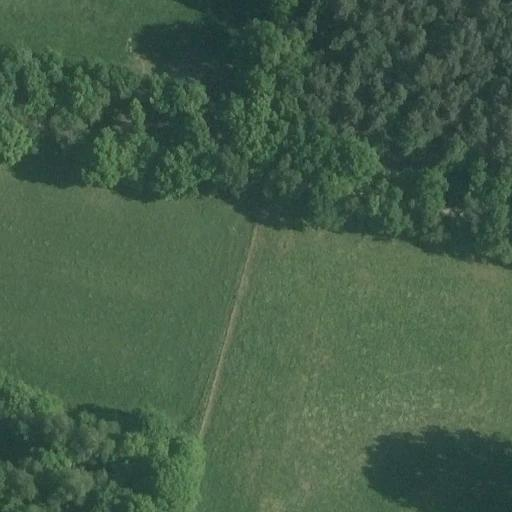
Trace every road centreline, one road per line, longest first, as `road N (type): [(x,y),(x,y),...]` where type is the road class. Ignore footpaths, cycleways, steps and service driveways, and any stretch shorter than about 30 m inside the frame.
road 1 (track): [(511,224),(0,115)]
road 2 (track): [(302,0),(271,114),(275,175)]
